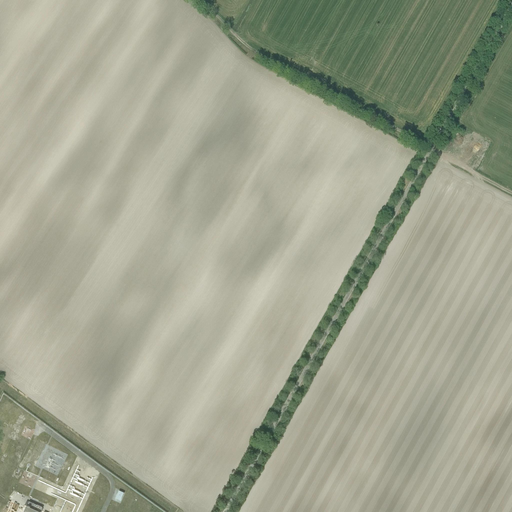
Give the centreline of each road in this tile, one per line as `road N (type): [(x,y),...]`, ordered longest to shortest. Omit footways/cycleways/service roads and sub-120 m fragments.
road 1 (unclassified): [(226,511),(511,6)]
road 2 (track): [(198,0),(252,52),(430,150)]
